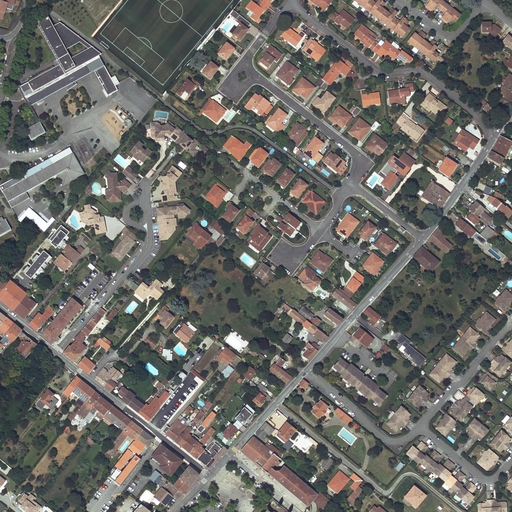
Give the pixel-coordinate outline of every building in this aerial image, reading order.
[(4,13),(6,6),(8,7),(11,8),(12,5),(13,5),(14,0),(3,0),(3,2),(0,0),(0,18),(2,19),(4,13)] [(309,0),(316,6),(317,5),(321,8),(321,9),(319,10),(323,13),(333,0),(309,0)] [(354,0),(370,12),(379,0),(377,0),(376,3),(371,0),(354,0)] [(379,19),(386,11),(382,8),(385,4),(380,0),(379,0),(370,12),(379,19)] [(440,0),(428,0),(428,1),(429,2),(425,7),(432,12),(436,7),(438,9),(443,2),(440,0)] [(265,10),(266,11),(268,7),(262,2),(259,6),(256,4),(252,1),(246,8),(250,11),(255,14),(251,18),(256,22),(261,14),(260,14),(264,10),(265,10)] [(443,2),(438,9),(445,14),(441,19),(444,22),(454,10),(443,2)] [(233,10),(230,15),(236,20),(241,23),(241,24),(232,35),(240,41),(244,35),(243,34),(247,29),(251,24),(233,10)] [(334,21),(335,21),(338,23),(339,22),(348,29),(355,20),(343,10),(339,15),(335,12),(330,18),(334,21)] [(454,10),(444,22),(447,24),(451,18),(456,22),(461,15),(454,10)] [(31,81),(28,82),(20,87),(21,89),(31,106),(30,104),(36,101),(37,103),(94,71),(104,66),(99,56),(99,55),(101,54),(60,22),(53,26),(48,17),(38,22),(61,64),(54,68),(53,66),(30,79),(31,81)] [(409,22),(403,17),(399,21),(395,18),(389,27),(402,37),(408,29),(405,26),(409,22)] [(499,24),(481,25),(481,34),(491,34),(491,38),(499,38),(499,24)] [(362,42),(365,44),(365,45),(369,48),(375,41),(376,40),(372,37),(374,34),(362,25),(355,34),(363,41),(362,42)] [(288,27),(282,35),(288,40),(288,41),(295,47),(305,34),(301,31),(298,35),(297,36),(294,34),(295,33),(288,27)] [(407,41),(419,50),(425,42),(423,40),(427,36),(420,31),(417,35),(414,33),(407,41)] [(363,41),(355,34),(354,35),(360,40),(360,41),(365,45),(365,44),(362,42),(363,41)] [(511,38),(507,35),(501,44),(511,51),(511,38)] [(439,55),(434,51),(438,46),(435,44),(436,43),(433,40),(429,45),(425,42),(419,50),(434,62),(439,55)] [(317,43),(314,41),(306,51),(312,56),(311,57),(318,62),(326,51),(318,45),(317,44),(317,43)] [(378,44),(375,41),(369,48),(373,50),(377,44),(378,44)] [(383,59),(387,53),(388,52),(390,53),(389,54),(395,59),(397,56),(405,62),(409,62),(412,59),(401,51),(400,52),(396,49),(392,45),(386,41),(384,43),(381,47),(377,44),(373,50),(372,51),(376,54),(383,59)] [(234,49),(227,43),(218,54),(226,60),(230,54),(234,49)] [(263,55),(264,56),(272,47),(270,46),(263,55)] [(272,47),(264,56),(260,62),(268,68),(274,60),(277,62),(279,59),(278,58),(281,54),(272,47)] [(491,60),(494,56),(488,52),(485,56),(491,60)] [(511,57),(510,56),(508,61),(506,60),(503,65),(511,68),(511,57)] [(329,85),(338,73),(337,72),(338,71),(339,72),(345,76),(351,69),(345,65),(338,59),(322,79),(325,81),(329,85)] [(213,73),(217,67),(211,62),(202,73),(210,79),(214,74),(213,73)] [(290,86),(294,80),(292,78),(298,70),(287,62),(276,75),(290,86)] [(104,66),(94,71),(105,92),(108,90),(107,90),(115,85),(111,78),(104,66)] [(503,100),(509,104),(511,99),(511,91),(511,88),(511,75),(509,74),(507,78),(502,76),(500,80),(504,83),(499,94),(504,97),(503,100)] [(111,78),(115,85),(119,83),(115,76),(111,78)] [(315,88),(302,78),(294,88),(300,93),(306,99),(315,88)] [(320,78),(316,84),(320,88),(325,81),(322,79),(320,78)] [(190,82),(187,80),(177,93),(184,99),(189,93),(195,86),(195,87),(197,88),(200,85),(193,79),(190,82)] [(324,91),(329,85),(325,81),(320,88),(324,91)] [(399,89),(399,90),(398,91),(398,90),(388,91),(390,105),(398,104),(398,103),(405,102),(405,96),(410,95),(409,92),(409,88),(413,88),(412,83),(405,84),(405,88),(399,89)] [(118,90),(115,85),(107,90),(108,90),(105,92),(108,96),(118,90)] [(31,106),(21,89),(19,90),(38,123),(41,128),(43,127),(40,122),(31,106)] [(381,102),(379,92),(367,94),(366,89),(361,90),(363,106),(373,105),(373,104),(381,102)] [(471,90),(466,97),(482,109),(486,104),(487,103),(471,90)] [(316,106),(317,105),(325,111),(335,98),(327,92),(321,100),(318,98),(313,104),(316,106)] [(258,113),(261,115),(264,112),(270,104),(263,98),(262,99),(259,97),(255,94),(246,107),(250,110),(253,106),(260,111),(258,113)] [(429,94),(425,99),(420,105),(430,112),(431,110),(433,108),(437,111),(439,113),(441,110),(445,105),(438,100),(437,102),(433,100),(435,98),(429,94)] [(226,111),(213,101),(209,99),(205,104),(206,104),(202,109),(205,111),(211,117),(212,116),(218,120),(226,111)] [(273,107),(270,104),(264,112),(267,115),(273,107)] [(486,104),(482,109),(493,118),(495,115),(497,112),(486,104)] [(325,111),(317,105),(316,106),(315,107),(323,113),(325,111)] [(344,125),(351,116),(339,107),(331,117),(336,121),(336,122),(343,127),(344,125)] [(352,113),(356,116),(361,110),(357,107),(352,113)] [(279,132),(284,126),(281,123),(287,115),(279,109),(268,122),(276,128),(275,129),(279,132)] [(110,154),(120,146),(95,112),(83,120),(84,122),(72,131),(77,138),(92,128),(110,154)] [(406,115),(400,122),(401,122),(399,125),(402,127),(401,128),(417,140),(424,131),(417,125),(416,126),(415,127),(414,126),(414,125),(408,120),(409,118),(406,115)] [(354,119),(351,116),(344,125),(348,127),(354,119)] [(358,140),(363,134),(365,135),(370,127),(359,119),(349,132),(358,140)] [(445,121),(458,132),(461,128),(449,119),(448,120),(447,119),(445,121)] [(376,121),(371,128),(374,131),(376,129),(379,124),(376,121)] [(38,123),(26,130),(32,140),(46,132),(43,127),(41,128),(38,123)] [(175,141),(183,132),(177,127),(175,129),(173,127),(174,126),(172,124),(170,125),(167,123),(165,126),(160,126),(160,125),(159,124),(158,123),(157,123),(156,123),(152,123),(151,126),(152,137),(155,139),(157,139),(157,142),(165,141),(164,134),(168,133),(170,135),(169,137),(175,141)] [(297,146),(302,140),(299,138),(305,130),(297,123),(287,136),(295,143),(294,144),(297,146)] [(308,132),(305,130),(299,138),(302,140),(308,132)] [(462,130),(456,139),(460,141),(457,146),(466,151),(469,147),(470,145),(474,148),(478,142),(480,143),(482,140),(479,138),(478,140),(462,130)] [(188,135),(183,132),(175,141),(180,145),(182,143),(185,147),(186,145),(188,147),(186,149),(194,156),(198,150),(195,148),(200,142),(195,138),(193,140),(187,136),(188,135)] [(387,145),(375,135),(367,146),(373,150),(372,151),(379,156),(387,145)] [(511,143),(511,141),(500,135),(487,158),(500,165),(511,143)] [(235,139),(232,137),(224,147),(227,149),(235,139)] [(323,144),(315,138),(305,151),(313,157),(312,158),(315,161),(320,154),(317,152),(323,144)] [(235,153),(241,158),(251,145),(247,142),(244,145),(236,139),(235,139),(227,149),(234,154),(235,153)] [(77,143),(90,168),(97,164),(83,140),(77,143)] [(148,156),(152,152),(147,149),(145,151),(141,148),(143,145),(139,141),(130,152),(134,155),(133,156),(138,160),(139,159),(143,162),(146,158),(145,158),(147,155),(148,156)] [(85,174),(70,147),(23,173),(24,175),(18,178),(19,180),(14,183),(13,181),(2,187),(4,191),(3,192),(12,208),(29,198),(26,192),(58,174),(64,185),(85,174)] [(261,149),(252,160),(256,163),(255,164),(258,167),(268,154),(261,149)] [(312,158),(313,157),(305,151),(303,153),(311,159),(312,158)] [(410,169),(416,161),(404,152),(398,160),(410,169)] [(338,172),(341,175),(346,168),(343,165),(345,163),(338,157),(338,158),(334,156),(331,153),(324,161),(328,164),(335,170),(338,172)] [(410,169),(398,160),(393,156),(381,172),(387,176),(385,180),(382,184),(388,189),(398,177),(395,174),(398,170),(405,176),(410,169)] [(444,162),(438,171),(449,178),(453,180),(454,179),(450,176),(457,165),(447,158),(445,157),(442,161),(444,162)] [(272,162),(269,159),(261,169),(264,172),(265,171),(269,174),(268,175),(271,177),(281,165),(274,159),(272,162)] [(169,173),(167,176),(163,177),(163,182),(162,182),(163,188),(164,188),(165,194),(161,195),(162,202),(175,200),(174,193),(171,193),(170,187),(175,187),(174,182),(181,172),(173,166),(168,172),(169,173)] [(287,169),(278,181),(282,184),(281,185),(284,187),(294,175),(287,169)] [(327,177),(330,174),(323,169),(320,172),(327,177)] [(122,173),(132,181),(135,178),(125,170),(122,173)] [(112,173),(109,172),(106,176),(108,178),(108,189),(106,189),(106,195),(110,195),(110,198),(116,197),(116,201),(121,201),(120,190),(122,189),(125,192),(131,185),(124,180),(121,184),(119,184),(119,182),(117,182),(117,173),(112,173)] [(18,178),(24,175),(23,173),(0,185),(0,186),(3,192),(4,191),(2,187),(13,181),(14,183),(19,180),(18,178)] [(300,180),(291,191),(295,194),(294,195),(297,198),(307,185),(300,180)] [(422,198),(440,209),(450,194),(433,183),(434,182),(432,181),(422,198)] [(220,185),(217,182),(206,197),(215,205),(220,199),(221,200),(226,193),(218,187),(220,185)] [(228,191),(220,185),(218,187),(226,193),(228,191)] [(301,200),(304,202),(311,192),(309,190),(301,200)] [(304,202),(303,202),(309,207),(310,206),(316,211),(324,202),(311,192),(304,202)] [(511,208),(508,205),(506,207),(497,199),(490,196),(487,200),(508,218),(511,215),(511,213),(511,208)] [(482,211),(484,209),(476,202),(469,210),(472,212),(479,219),(487,225),(492,219),(482,211)] [(185,217),(190,210),(184,205),(184,204),(179,204),(179,206),(167,208),(164,208),(157,209),(159,223),(160,223),(160,225),(159,225),(161,240),(168,239),(176,229),(175,226),(177,226),(176,218),(175,218),(174,214),(179,213),(179,218),(185,217)] [(97,218),(100,218),(99,215),(97,215),(95,214),(96,212),(91,208),(90,205),(85,206),(85,209),(83,212),(80,213),(81,219),(85,218),(89,220),(90,225),(94,224),(98,223),(97,218)] [(230,222),(240,210),(236,207),(235,209),(231,206),(228,209),(223,217),(230,222)] [(29,208),(18,220),(22,223),(26,218),(46,235),(58,222),(52,218),(47,224),(29,208)] [(242,215),(245,217),(246,216),(250,219),(255,213),(248,208),(242,215)] [(472,212),(466,219),(474,225),(479,219),(472,212)] [(284,220),(281,224),(279,227),(283,230),(286,232),(290,236),(300,223),(296,219),(293,217),(289,214),(284,220)] [(338,230),(350,215),(348,214),(335,230),(342,235),(343,234),(338,230)] [(347,237),(359,222),(350,215),(338,230),(343,234),(347,237)] [(246,216),(245,217),(236,228),(244,234),(253,222),(250,219),(246,216)] [(0,235),(11,229),(8,224),(6,225),(4,221),(2,217),(0,218),(0,235)] [(95,227),(105,224),(103,217),(100,218),(97,218),(98,223),(94,224),(95,227)] [(213,228),(222,235),(226,230),(217,222),(213,228)] [(376,228),(368,222),(360,233),(362,235),(367,238),(367,239),(376,228)] [(107,231),(105,224),(95,227),(97,234),(107,231)] [(261,227),(258,224),(250,234),(253,236),(248,243),(255,249),(258,245),(262,249),(271,238),(266,234),(268,233),(264,230),(263,231),(260,228),(261,227)] [(62,226),(50,240),(61,248),(66,242),(63,240),(69,232),(62,226)] [(187,233),(196,240),(195,242),(193,244),(201,250),(206,244),(204,243),(206,240),(208,241),(211,237),(199,227),(196,230),(192,226),(187,233)] [(490,237),(494,232),(487,226),(480,235),(487,241),(490,237)] [(127,235),(131,231),(126,227),(122,231),(127,235)] [(448,235),(438,227),(435,231),(445,239),(448,235)] [(135,242),(134,241),(137,237),(131,231),(127,235),(112,253),(120,259),(135,242)] [(446,254),(453,246),(445,239),(435,231),(429,239),(431,241),(446,254)] [(373,243),(376,245),(384,234),(381,232),(373,243)] [(196,240),(187,233),(186,235),(195,242),(196,240)] [(397,244),(384,234),(376,245),(382,250),(383,249),(390,254),(397,244)] [(480,235),(479,234),(476,239),(483,245),(487,241),(480,235)] [(215,242),(218,246),(225,240),(222,237),(215,242)] [(488,251),(493,246),(489,243),(484,248),(488,251)] [(76,251),(80,255),(84,250),(80,246),(76,251)] [(494,256),(498,250),(493,246),(492,249),(492,250),(490,253),(494,256)] [(64,271),(71,262),(69,261),(71,259),(75,262),(80,255),(76,251),(70,247),(67,251),(63,256),(61,254),(54,263),(59,267),(64,271)] [(431,273),(439,262),(426,251),(422,247),(413,257),(431,273)] [(48,264),(53,258),(44,251),(40,257),(38,255),(33,260),(35,262),(30,268),(28,266),(23,272),(26,274),(31,279),(36,273),(38,275),(43,270),(41,268),(45,262),(48,264)] [(324,272),(331,262),(325,258),(326,256),(319,251),(311,262),(324,272)] [(372,273),(377,267),(378,268),(383,262),(373,253),(363,266),(372,273)] [(84,268),(89,263),(85,259),(80,264),(84,268)] [(257,275),(265,281),(272,273),(268,270),(269,269),(270,269),(265,265),(264,266),(261,263),(255,271),(258,273),(257,275)] [(308,266),(305,269),(315,276),(317,273),(308,266)] [(305,269),(299,277),(306,282),(309,285),(308,287),(313,290),(320,281),(315,276),(305,269)] [(173,281),(176,276),(169,270),(165,274),(173,281)] [(357,273),(355,276),(356,277),(355,278),(354,277),(347,287),(354,292),(365,279),(357,273)] [(31,286),(36,279),(33,277),(28,283),(31,286)] [(153,288),(159,282),(155,279),(150,286),(153,288)] [(133,282),(129,287),(134,292),(138,286),(133,282)] [(144,300),(149,294),(157,300),(164,292),(159,289),(162,285),(159,282),(153,288),(150,286),(148,288),(142,283),(135,292),(144,300)] [(7,284),(0,291),(0,299),(14,310),(24,298),(20,294),(19,296),(18,294),(19,293),(16,296),(13,299),(7,295),(9,291),(8,291),(10,288),(11,289),(12,288),(7,284)] [(354,292),(347,287),(344,291),(351,296),(354,292)] [(329,295),(331,297),(332,295),(352,310),(356,305),(336,289),(333,294),(331,293),(329,295)] [(495,305),(506,313),(508,310),(507,309),(510,306),(509,306),(510,304),(511,305),(511,303),(511,294),(507,291),(501,298),(502,299),(499,302),(498,301),(495,305)] [(26,296),(24,298),(14,310),(24,319),(36,304),(26,296)] [(52,323),(48,320),(39,330),(42,332),(41,334),(49,341),(50,339),(53,342),(57,337),(69,323),(68,323),(75,315),(82,307),(72,299),(52,323)] [(291,308),(285,303),(282,308),(280,310),(282,312),(283,310),(287,313),(291,308)] [(163,319),(163,320),(160,323),(166,327),(171,322),(170,319),(173,316),(167,311),(168,311),(169,309),(164,305),(157,314),(160,317),(163,319)] [(37,331),(46,320),(47,320),(55,311),(50,307),(42,316),(38,313),(33,319),(29,324),(37,331)] [(321,321),(317,318),(315,320),(312,317),(314,315),(303,307),(298,313),(309,321),(308,322),(316,327),(321,321)] [(373,326),(380,317),(369,308),(368,307),(364,312),(372,319),(369,323),(373,326)] [(315,335),(324,342),(328,337),(316,327),(308,322),(291,308),(287,313),(303,326),(304,325),(308,328),(308,329),(314,334),(315,335)] [(324,315),(338,325),(343,319),(329,309),(328,310),(324,315)] [(97,312),(82,330),(87,334),(88,334),(103,316),(97,312)] [(106,319),(110,322),(115,315),(112,312),(106,319)] [(478,324),(476,327),(486,335),(489,332),(488,332),(490,329),(489,328),(491,326),(491,327),(497,321),(487,313),(481,320),(482,321),(479,324),(479,323),(478,324)] [(0,328),(0,329),(0,334),(4,337),(14,324),(6,317),(0,325),(0,328)] [(181,322),(173,332),(176,335),(177,334),(180,337),(181,336),(184,338),(183,339),(187,343),(195,333),(181,322)] [(22,331),(14,324),(4,337),(12,344),(15,340),(20,334),(22,332),(22,331)] [(398,333),(391,327),(388,330),(396,336),(398,333)] [(359,328),(352,336),(366,348),(373,339),(359,328)] [(471,351),(476,345),(475,344),(473,343),(475,342),(480,336),(470,328),(453,348),(462,356),(467,350),(469,349),(470,350),(471,351)] [(81,331),(74,339),(76,340),(70,346),(69,346),(63,353),(74,362),(91,343),(84,338),(86,335),(81,331)] [(15,343),(12,347),(26,358),(37,344),(22,332),(20,334),(22,335),(17,341),(15,343)] [(4,337),(0,334),(0,345),(3,347),(0,350),(0,353),(8,344),(11,346),(12,344),(4,337)] [(282,341),(287,345),(293,337),(288,334),(282,341)] [(402,334),(396,341),(402,346),(399,349),(412,360),(411,361),(419,368),(426,359),(408,345),(411,342),(402,334)] [(149,336),(145,341),(154,349),(158,343),(149,336)] [(107,349),(110,345),(105,342),(101,339),(100,338),(97,341),(100,344),(107,349)] [(504,347),(502,350),(511,358),(511,339),(509,343),(510,344),(508,345),(505,348),(504,347)] [(311,345),(308,343),(306,346),(311,350),(310,350),(309,349),(307,351),(307,352),(304,355),(309,360),(318,351),(316,350),(311,345)] [(380,348),(386,353),(390,348),(384,344),(380,348)] [(231,362),(236,355),(226,347),(219,356),(217,359),(220,361),(221,360),(224,357),(230,362),(231,362)] [(259,352),(252,347),(249,352),(255,357),(257,355),(259,352)] [(1,358),(5,361),(13,351),(9,348),(5,353),(1,358)] [(168,360),(172,360),(173,354),(170,354),(171,349),(164,349),(163,355),(168,356),(168,360)] [(446,354),(429,375),(439,383),(444,377),(445,375),(446,376),(448,378),(453,372),(451,371),(450,370),(451,368),(456,362),(446,354)] [(493,365),(492,366),(490,369),(500,377),(511,363),(501,355),(499,357),(498,359),(497,358),(496,357),(491,362),(492,364),(493,365)] [(89,374),(95,366),(85,356),(78,365),(89,374)] [(232,362),(237,366),(241,359),(236,356),(232,362)] [(230,362),(224,357),(221,360),(228,365),(230,362)] [(280,357),(275,365),(280,369),(286,362),(280,357)] [(347,364),(340,359),(333,368),(342,375),(341,376),(343,377),(343,378),(352,385),(352,384),(359,390),(358,390),(367,397),(369,398),(370,397),(379,405),(386,396),(379,391),(375,396),(373,394),(377,389),(378,387),(366,377),(360,384),(357,382),(363,375),(350,365),(349,366),(345,372),(342,370),(347,364)] [(132,367),(136,371),(140,366),(136,362),(133,365),(132,367)] [(275,365),(274,364),(269,370),(287,383),(291,377),(280,369),(275,365)] [(229,365),(221,375),(226,379),(234,370),(229,365)] [(242,375),(250,380),(257,372),(249,366),(242,375)] [(105,387),(111,380),(118,370),(114,367),(109,373),(104,369),(101,373),(95,379),(105,387)] [(206,380),(192,369),(190,371),(204,382),(206,380)] [(118,370),(111,380),(105,387),(111,392),(117,385),(114,382),(116,380),(121,373),(118,370)] [(181,371),(177,377),(182,382),(187,376),(181,371)] [(490,390),(495,383),(492,380),(494,377),(488,372),(485,375),(486,375),(483,379),(482,378),(480,381),(490,390)] [(256,375),(251,381),(254,384),(252,387),(255,389),(257,386),(256,385),(261,379),(256,375)] [(366,377),(363,375),(357,382),(360,384),(366,377)] [(81,381),(77,377),(65,392),(63,395),(67,398),(73,391),(81,381)] [(161,383),(157,380),(153,385),(160,390),(164,385),(161,383)] [(304,380),(299,385),(305,390),(309,384),(304,380)] [(73,391),(80,397),(86,402),(95,391),(81,381),(73,391)] [(263,403),(262,402),(268,395),(257,386),(255,389),(260,393),(253,401),(260,407),(263,403)] [(425,398),(427,396),(429,394),(419,386),(408,400),(417,408),(419,405),(421,404),(422,405),(423,406),(428,400),(427,399),(425,398)] [(122,400),(139,413),(144,406),(134,398),(135,397),(129,391),(123,387),(118,393),(124,398),(122,400)] [(472,391),(469,394),(468,393),(466,396),(473,402),(475,399),(479,402),(484,395),(474,387),(471,390),(472,391)] [(144,406),(139,413),(149,422),(158,410),(160,408),(164,404),(164,403),(165,402),(166,401),(174,392),(172,390),(169,394),(166,391),(159,400),(157,398),(156,397),(153,400),(148,406),(146,404),(144,406)] [(41,409),(45,404),(52,409),(58,401),(55,399),(52,397),(54,395),(48,391),(45,394),(43,397),(37,405),(41,409)] [(99,411),(96,415),(102,419),(105,416),(113,406),(95,391),(86,402),(86,403),(83,407),(77,414),(83,419),(89,411),(94,415),(98,410),(99,411)] [(80,397),(76,402),(79,404),(83,407),(86,403),(86,402),(80,397)] [(56,412),(58,414),(69,399),(67,398),(56,412)] [(457,401),(452,407),(453,408),(455,409),(453,410),(451,413),(461,421),(472,407),(463,399),(461,402),(459,403),(458,402),(457,401)] [(207,412),(213,405),(208,401),(203,409),(207,412)] [(314,409),(311,412),(319,418),(322,415),(323,416),(327,411),(326,410),(328,407),(320,401),(318,404),(317,403),(313,408),(314,409)] [(75,412),(73,415),(75,417),(77,414),(83,407),(79,404),(74,411),(75,412)] [(247,404),(246,406),(241,411),(242,411),(238,416),(245,423),(255,412),(247,404)] [(105,416),(123,431),(131,420),(120,411),(119,412),(117,411),(118,409),(113,406),(105,416)] [(407,419),(408,417),(411,414),(401,406),(395,413),(390,419),(387,424),(396,432),(401,426),(402,424),(404,425),(405,426),(410,421),(408,419),(407,419)] [(336,416),(348,425),(352,419),(338,408),(335,412),(337,414),(336,416)] [(187,428),(175,442),(182,447),(191,437),(191,436),(189,434),(205,414),(201,411),(187,428)] [(201,433),(216,415),(212,411),(197,430),(201,433)] [(456,422),(446,414),(443,417),(444,417),(442,420),(443,421),(441,422),(435,428),(445,436),(451,429),(450,428),(453,425),(454,425),(456,422)] [(507,415),(501,421),(504,424),(510,418),(507,415)] [(474,419),(466,429),(469,431),(470,432),(470,433),(473,435),(476,438),(476,437),(478,438),(480,440),(488,431),(481,425),(474,419)] [(82,420),(76,428),(80,432),(86,423),(82,420)] [(143,430),(131,420),(123,431),(115,441),(120,445),(129,435),(135,440),(143,430)] [(171,421),(170,420),(161,431),(162,432),(171,421)] [(165,434),(175,442),(187,428),(177,420),(174,423),(165,434)] [(174,423),(171,421),(162,432),(165,434),(174,423)] [(269,436),(274,430),(265,423),(265,422),(260,428),(266,433),(269,436)] [(296,430),(286,423),(279,432),(278,432),(276,435),(285,443),(288,440),(296,430)] [(238,430),(232,424),(222,434),(228,439),(229,440),(230,440),(230,439),(238,430)] [(64,432),(68,435),(72,429),(68,426),(64,432)] [(201,440),(190,453),(197,459),(205,450),(202,447),(214,431),(210,428),(202,439),(201,440)] [(262,439),(266,433),(260,428),(256,432),(257,432),(255,434),(262,439)] [(137,455),(140,458),(155,439),(143,430),(135,440),(131,445),(118,462),(108,475),(111,477),(113,478),(114,475),(113,475),(114,473),(116,475),(126,462),(130,465),(135,458),(133,456),(135,454),(137,455)] [(507,443),(509,441),(511,439),(501,431),(497,436),(509,446),(510,445),(509,444),(507,443)] [(303,440),(297,435),(291,442),(298,447),(303,440)] [(265,446),(253,436),(240,451),(241,451),(263,469),(267,473),(272,467),(275,464),(278,466),(281,463),(278,460),(279,458),(265,446)] [(495,438),(490,444),(499,452),(501,450),(503,448),(504,449),(505,450),(507,448),(509,446),(497,436),(495,438)] [(199,439),(197,437),(195,440),(191,437),(182,447),(186,450),(190,453),(201,440),(199,439)] [(213,441),(205,450),(197,459),(206,466),(221,449),(213,441)] [(421,442),(417,447),(423,452),(427,447),(421,442)] [(267,443),(265,446),(279,458),(282,454),(271,445),(270,446),(267,444),(267,443)] [(172,474),(181,464),(177,461),(179,459),(171,452),(167,449),(166,448),(161,444),(151,457),(156,461),(157,461),(161,465),(160,467),(171,476),(172,474)] [(114,448),(111,446),(106,452),(113,457),(117,451),(114,448)] [(416,449),(413,446),(406,454),(419,464),(420,463),(432,473),(433,472),(445,482),(444,483),(456,493),(455,494),(468,504),(474,496),(471,494),(465,489),(462,486),(463,485),(460,482),(459,483),(454,478),(451,475),(452,474),(449,471),(448,472),(442,467),(443,466),(440,464),(439,465),(436,462),(435,463),(429,458),(430,457),(426,455),(425,456),(422,453),(422,454),(416,449)] [(224,447),(206,467),(209,469),(227,450),(224,447)] [(496,460),(499,457),(489,449),(486,452),(487,453),(484,456),(483,455),(483,456),(477,463),(487,470),(492,464),(491,463),(492,462),(493,463),(495,460),(496,460)] [(435,451),(430,456),(437,461),(441,456),(435,451)] [(322,466),(326,470),(333,461),(329,457),(322,466)] [(454,465),(448,460),(444,465),(450,470),(454,465)] [(398,472),(404,465),(400,462),(394,469),(398,472)] [(298,473),(300,472),(296,469),(297,467),(293,463),(290,467),(298,473)] [(179,478),(190,486),(200,475),(199,475),(189,466),(179,478)] [(317,494),(283,466),(278,473),(274,478),(307,506),(312,500),(317,494)] [(274,478),(278,473),(272,467),(267,473),(273,478),(274,478)] [(162,488),(154,497),(165,506),(172,497),(177,500),(183,494),(173,485),(163,477),(155,470),(154,472),(148,478),(154,483),(154,482),(162,488)] [(461,481),(465,476),(459,471),(455,476),(461,481)] [(328,485),(337,493),(349,479),(340,472),(328,485)] [(355,490),(358,486),(363,481),(354,473),(351,477),(356,481),(351,487),(355,490)] [(173,485),(183,494),(190,486),(179,478),(173,485)] [(470,482),(466,488),(472,493),(476,487),(470,482)] [(352,506),(364,491),(358,486),(355,490),(346,500),(352,506)] [(422,500),(426,496),(414,486),(405,498),(409,502),(410,501),(413,503),(412,504),(415,506),(421,499),(422,500)] [(312,500),(316,503),(323,495),(319,492),(317,494),(312,500)] [(316,503),(323,509),(330,501),(323,495),(316,503)]
